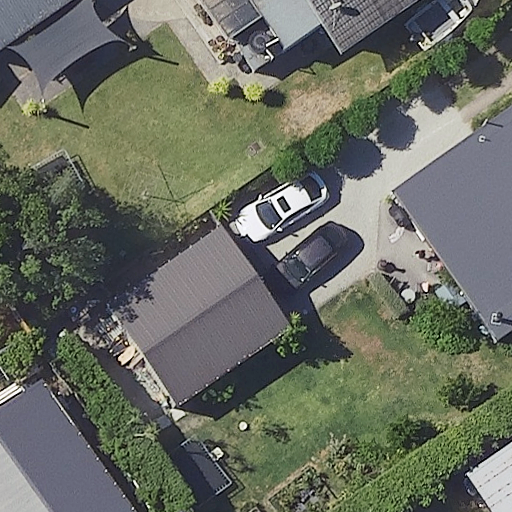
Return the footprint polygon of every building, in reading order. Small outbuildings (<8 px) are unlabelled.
[(0,0),(0,57),(79,0),(0,0)] [(341,59),(426,0),(224,0),(222,1),(269,69),(323,32),(341,59)] [(511,119),(394,203),(497,349),(511,338),(511,119)] [(290,338),(223,241),(117,313),(183,411),(290,338)] [(511,511),(511,450),(470,479),(492,511),(511,511)]
